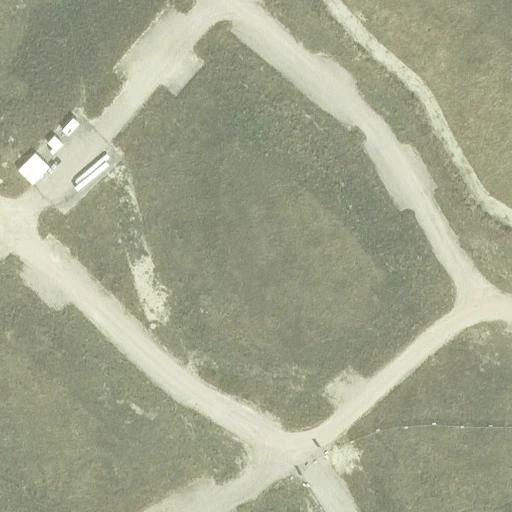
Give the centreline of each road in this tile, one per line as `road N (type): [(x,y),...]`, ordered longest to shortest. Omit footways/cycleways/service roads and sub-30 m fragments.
road 1 (residential): [(9,227),(188,394),(297,456),(341,511)]
road 2 (residential): [(239,0),(367,122),(461,268),(486,296),(511,309)]
